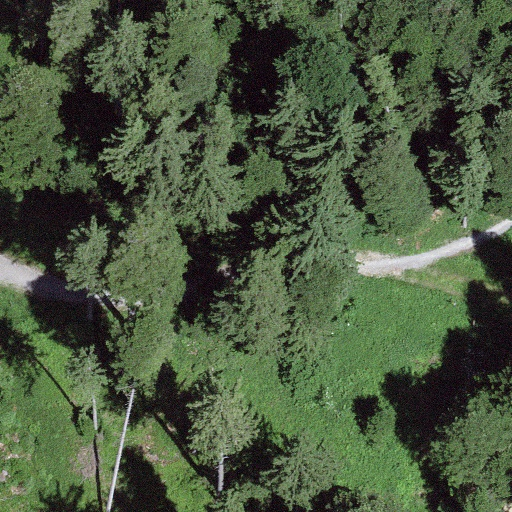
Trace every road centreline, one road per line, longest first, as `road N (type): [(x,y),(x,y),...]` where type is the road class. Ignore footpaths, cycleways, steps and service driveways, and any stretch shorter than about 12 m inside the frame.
road 1 (track): [(0,269),(81,299),(168,296),(271,270),(389,270)]
road 2 (track): [(389,270),(511,300)]
